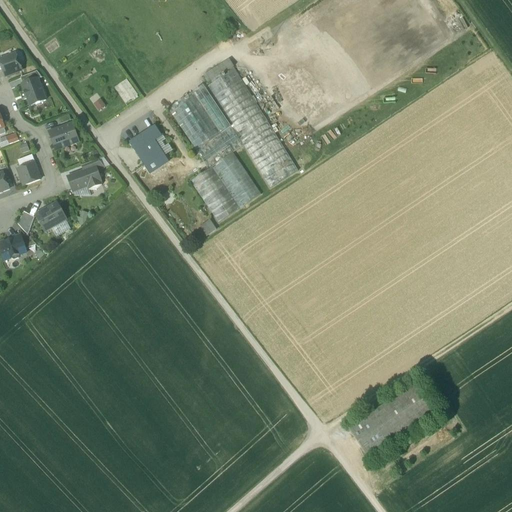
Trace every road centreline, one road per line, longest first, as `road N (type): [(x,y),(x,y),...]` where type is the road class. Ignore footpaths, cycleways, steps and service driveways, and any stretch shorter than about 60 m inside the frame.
road 1 (track): [(0,2),(383,511)]
road 2 (track): [(322,432),(511,306)]
road 3 (residential): [(0,94),(41,141),(56,185),(0,208)]
road 4 (track): [(322,432),(231,511)]
